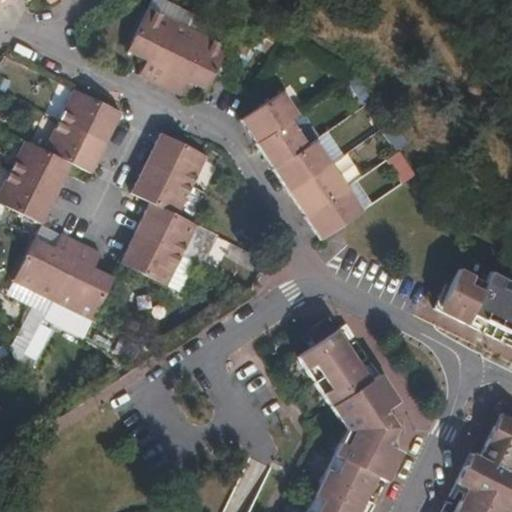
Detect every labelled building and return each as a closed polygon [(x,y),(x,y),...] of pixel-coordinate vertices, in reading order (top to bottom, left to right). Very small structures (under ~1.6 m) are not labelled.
[(163,0),(153,0),(149,7),(188,27),(194,16),(163,0)] [(149,7),(127,50),(146,60),(139,75),(159,85),(188,27),(149,7)] [(233,36),(194,16),(188,27),(227,47),(233,36)] [(188,27),(159,85),(179,95),(186,80),(205,91),(212,77),(227,47),(188,27)] [(0,71),(0,89),(10,96),(18,82),(0,71)] [(59,120),(105,143),(120,113),(75,90),(59,120)] [(282,92),(265,103),(240,120),(256,144),(289,121),(298,116),(282,92)] [(45,151),(72,164),(90,173),(105,143),(59,120),(45,151)] [(289,121),(256,144),(273,169),(307,147),(289,121)] [(161,133),(146,163),(192,186),(207,156),(161,133)] [(10,171),(57,194),(72,164),(45,151),(25,141),(10,171)] [(307,147),(273,169),(289,192),(330,164),(314,141),(307,147)] [(401,151),(387,158),(401,184),(415,176),(401,151)] [(192,186),(146,163),(131,193),(150,203),(177,216),(192,186)] [(330,164),(289,192),(305,217),(346,189),(330,164)] [(0,192),(0,203),(41,224),(57,194),(10,171),(0,192)] [(346,189),(305,217),(320,240),(362,212),(346,189)] [(177,216),(150,203),(135,233),(181,256),(196,226),(177,216)] [(196,226),(181,256),(195,262),(210,232),(196,226)] [(52,301),(81,243),(60,233),(53,248),(34,239),(13,281),(52,301)] [(181,256),(135,233),(120,262),(167,286),(181,256)] [(91,321),(113,277),(93,268),(101,253),(81,243),(52,301),(91,321)] [(195,262),(181,256),(167,286),(180,292),(195,262)] [(511,282),(490,272),(485,281),(458,268),(437,310),(464,324),(470,313),(511,334),(511,282)] [(83,338),(91,321),(52,301),(44,319),(83,338)] [(366,381),(333,332),(295,357),(343,430),(303,511),(357,511),(375,476),(386,482),(400,452),(387,445),(386,435),(399,434),(398,419),(385,419),(384,409),(396,401),(378,374),(366,381)] [(506,511),(511,500),(511,420),(501,415),(481,458),(470,453),(455,484),(465,489),(453,511),(506,511)]
